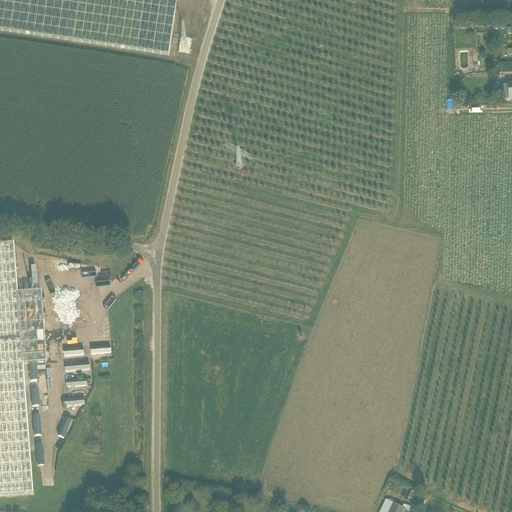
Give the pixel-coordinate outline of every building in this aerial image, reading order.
[(0,0),(0,30),(169,55),(177,0),(0,0)] [(511,71),(511,62),(500,63),(500,72),(511,71)] [(0,496),(32,494),(22,365),(25,365),(45,363),(40,292),(16,294),(13,244),(0,245),(0,496)] [(65,348),(56,365),(71,374),(81,357),(65,348)] [(56,365),(46,382),(62,391),(71,374),(56,365)] [(46,382),(37,399),(53,407),(62,391),(46,382)] [(37,399),(28,416),(44,425),(53,407),(37,399)] [(85,399),(64,399),(64,407),(85,406),(85,399)] [(65,438),(72,420),(65,417),(58,436),(65,438)] [(409,511),(386,500),(379,511),(409,511)]
